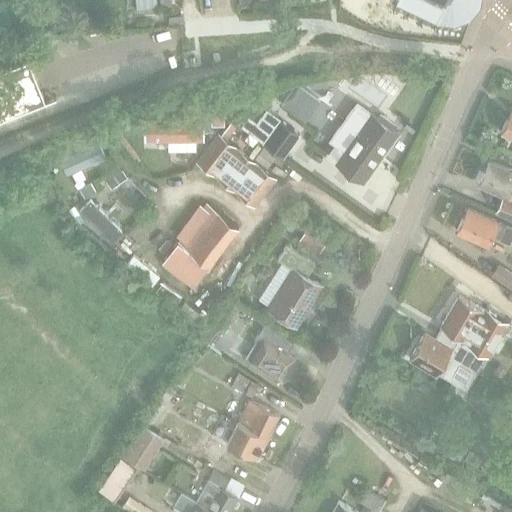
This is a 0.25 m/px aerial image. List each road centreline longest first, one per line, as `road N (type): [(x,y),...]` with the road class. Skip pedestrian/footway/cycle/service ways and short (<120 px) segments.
road 1 (residential): [(272,511),(484,47)]
road 2 (unknown): [(383,45),(269,46),(0,143)]
